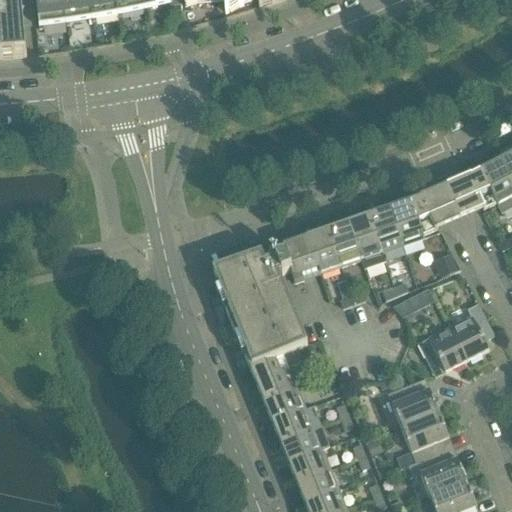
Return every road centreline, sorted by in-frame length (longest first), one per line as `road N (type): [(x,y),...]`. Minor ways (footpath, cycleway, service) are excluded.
road 1 (unclassified): [(257,511),(159,238)]
road 2 (residential): [(159,238),(351,188),(429,156)]
road 3 (tertiary): [(157,84),(374,13)]
road 4 (residential): [(511,328),(429,156)]
road 5 (residential): [(509,511),(471,422),(479,398),(511,381)]
road 6 (unclassified): [(156,214),(157,84)]
road 7 (unclassified): [(110,93),(156,214)]
